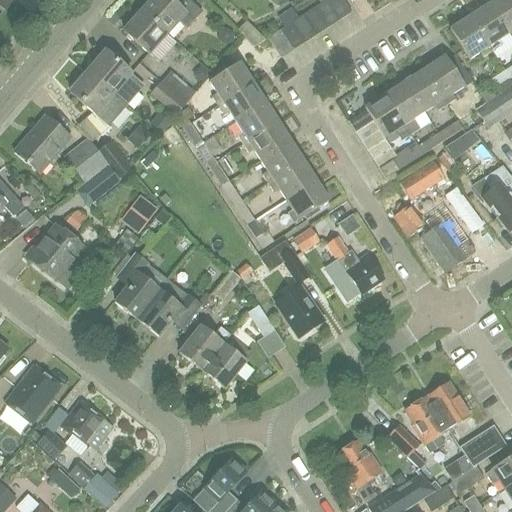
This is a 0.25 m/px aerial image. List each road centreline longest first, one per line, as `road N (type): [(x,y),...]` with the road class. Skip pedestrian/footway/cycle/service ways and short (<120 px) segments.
road 1 (residential): [(447,309),(429,297),(309,99),(323,65),(426,0)]
road 2 (residential): [(187,442),(0,292)]
road 3 (residential): [(272,422),(447,309)]
road 4 (residential): [(0,106),(93,0)]
